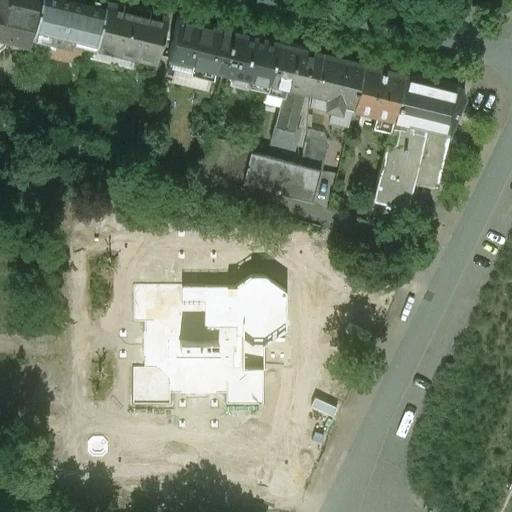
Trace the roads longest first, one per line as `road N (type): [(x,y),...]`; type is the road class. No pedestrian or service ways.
road 1 (residential): [(454,264),(341,511)]
road 2 (residential): [(511,60),(264,0)]
road 3 (residential): [(454,264),(231,192)]
road 4 (residential): [(511,140),(454,264)]
